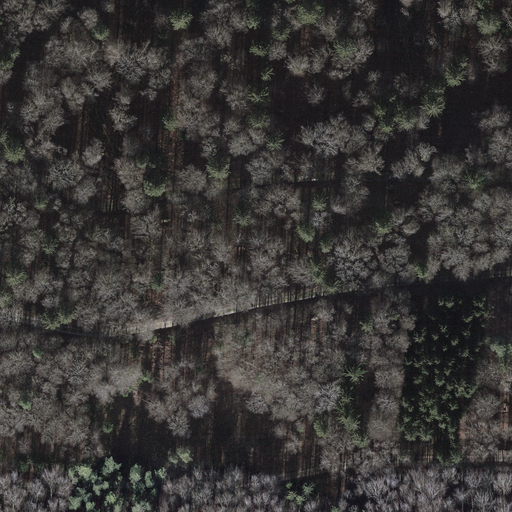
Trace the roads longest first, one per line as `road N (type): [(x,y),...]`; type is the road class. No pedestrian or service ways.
road 1 (track): [(511,178),(230,184),(115,208),(48,183),(0,141)]
road 2 (track): [(0,311),(78,331),(129,330),(368,283),(511,273)]
road 3 (track): [(0,485),(220,483),(392,459),(511,456)]
